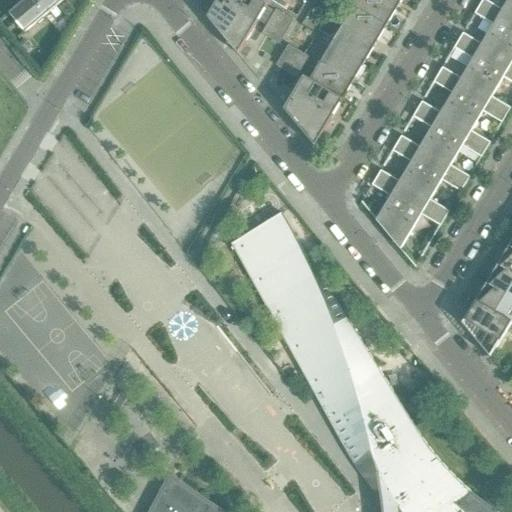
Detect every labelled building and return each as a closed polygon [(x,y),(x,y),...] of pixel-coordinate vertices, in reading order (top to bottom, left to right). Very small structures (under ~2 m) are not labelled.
[(44,18),(64,0),(25,0),(9,13),(25,33),(37,23),(38,24),(45,19),(44,18)] [(238,55),(268,5),(262,2),(259,0),(218,0),(208,18),(238,55)] [(316,0),(315,3),(324,8),(329,0),(316,0)] [(399,8),(385,0),(358,0),(354,7),(388,26),(399,8)] [(511,29),(511,16),(503,11),(485,0),(483,0),(475,15),(476,15),(494,25),(482,45),(498,54),(511,29)] [(511,16),(511,0),(509,0),(503,11),(511,16)] [(388,26),(354,7),(343,25),(376,45),(388,26)] [(279,45),(294,21),(276,10),(262,34),(279,45)] [(376,45),(343,25),(332,44),(365,64),(376,45)] [(511,29),(498,54),(511,62),(511,29)] [(477,88),(498,54),(482,45),(464,34),(465,34),(463,33),(454,49),(455,50),(456,49),(474,60),(462,79),(477,88)] [(365,64),(332,44),(321,63),(354,82),(365,64)] [(297,79),(310,58),(289,45),(276,66),(297,79)] [(511,62),(498,54),(477,88),(492,97),(504,78),(511,82),(511,62)] [(354,82),(321,63),(310,81),(343,101),(354,82)] [(457,123),(477,88),(462,79),(444,69),(444,68),(443,68),(434,83),(435,84),(435,83),(453,94),(441,114),(457,123)] [(316,147),(343,101),(310,81),(304,77),(285,110),(316,147)] [(502,124),(511,108),(510,108),(492,97),(477,88),(457,123),(472,132),(483,112),(501,123),(502,124)] [(436,157),(457,123),(441,114),(423,103),(424,103),(422,102),(413,118),(414,118),(415,118),(432,128),(421,148),(436,157)] [(482,158),(491,143),(490,142),(472,132),(457,123),(436,157),(451,166),(463,146),(481,157),(480,158),(482,158)] [(436,157),(421,148),(403,137),(402,136),(392,152),(394,153),(394,152),(412,163),(400,182),(416,191),(436,157)] [(461,193),(470,177),(469,176),(469,177),(451,166),(436,157),(416,191),(431,200),(442,181),(460,191),(460,192),(461,193)] [(389,236),(416,191),(400,182),(382,172),(383,171),(381,171),(372,186),(373,187),(374,186),(391,197),(377,221),(389,236)] [(401,250),(412,232),(422,215),(440,226),(439,227),(441,227),(450,211),(449,211),(431,200),(416,191),(389,236),(401,250)] [(232,223),(241,209),(233,204),(224,218),(232,223)] [(282,213),(232,244),(305,377),(316,396),(339,438),(351,459),(364,478),(378,497),(384,504),(390,511),(497,511),(483,501),(480,499),(464,485),(449,470),(435,454),(422,437),(416,427),(415,426),(398,399),(383,374),(282,213)] [(511,247),(509,246),(507,250),(508,250),(506,254),(505,253),(498,265),(511,272),(511,247)] [(511,272),(498,265),(496,268),(497,269),(495,272),(494,272),(487,283),(511,298),(511,272)] [(511,320),(511,298),(487,283),(485,287),(486,287),(484,291),(483,290),(476,302),(511,323),(511,320)] [(503,335),(511,323),(476,302),(474,305),(475,306),(473,309),(472,309),(463,323),(491,357),(504,336),(503,335)] [(418,365),(407,372),(414,383),(425,376),(418,365)] [(149,511),(225,511),(171,475),(169,474),(153,505),(149,511)]
